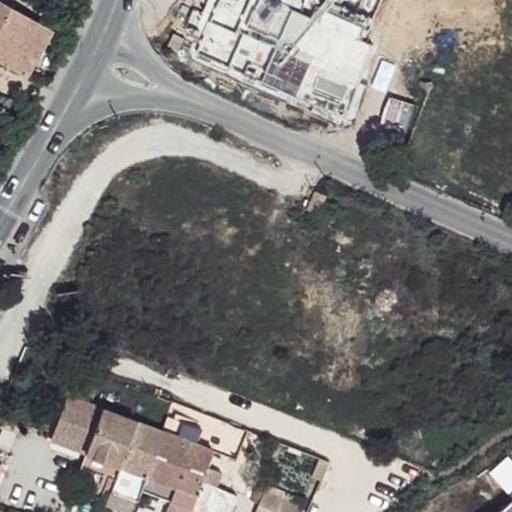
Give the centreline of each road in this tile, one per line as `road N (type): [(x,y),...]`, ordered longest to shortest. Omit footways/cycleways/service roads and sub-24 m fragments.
road 1 (tertiary): [(511,241),(95,64)]
road 2 (primary): [(0,226),(95,64)]
